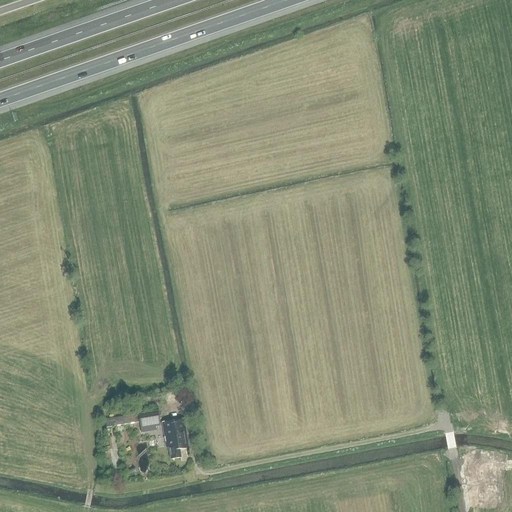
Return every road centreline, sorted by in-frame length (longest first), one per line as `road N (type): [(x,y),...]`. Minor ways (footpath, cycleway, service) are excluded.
road 1 (motorway): [(0,100),(286,0)]
road 2 (motorway): [(175,0),(0,60)]
